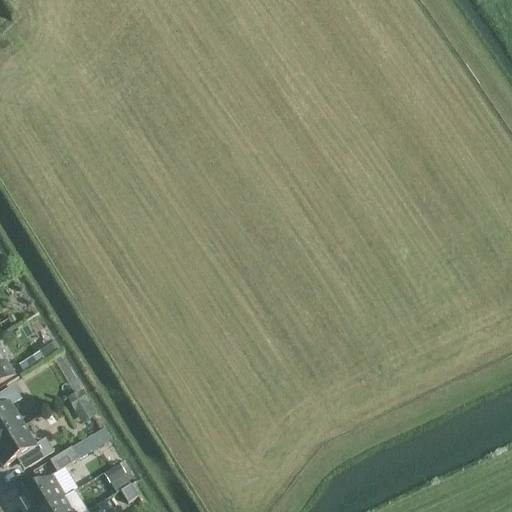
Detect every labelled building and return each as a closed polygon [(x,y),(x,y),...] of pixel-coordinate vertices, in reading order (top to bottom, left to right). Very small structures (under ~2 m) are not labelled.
[(0,385),(14,377),(2,358),(0,358),(0,385)] [(0,446),(25,431),(11,407),(21,401),(13,389),(0,397),(0,446)] [(68,402),(76,415),(91,407),(83,393),(68,402)] [(25,431),(0,446),(0,464),(3,470),(22,458),(29,469),(53,454),(46,442),(36,448),(25,431)] [(52,464),(59,475),(80,462),(73,451),(52,464)] [(122,468),(105,477),(110,486),(111,485),(117,496),(122,493),(123,494),(131,489),(125,477),(126,476),(122,468)] [(18,500),(25,511),(45,511),(65,500),(52,479),(18,500)] [(123,495),(129,505),(138,500),(132,490),(123,495)] [(87,511),(76,493),(65,500),(45,511),(87,511)]
